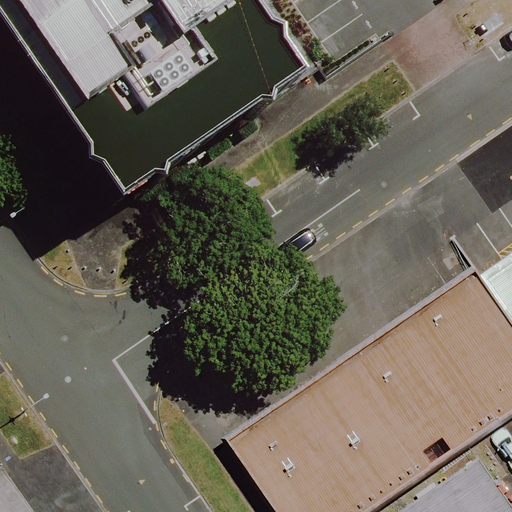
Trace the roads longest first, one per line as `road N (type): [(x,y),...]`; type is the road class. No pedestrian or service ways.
road 1 (residential): [(71,387),(511,76)]
road 2 (residential): [(157,511),(71,387)]
road 3 (residential): [(71,387),(0,281)]
